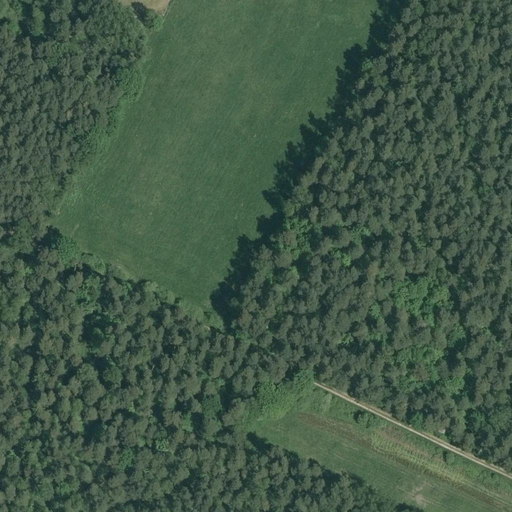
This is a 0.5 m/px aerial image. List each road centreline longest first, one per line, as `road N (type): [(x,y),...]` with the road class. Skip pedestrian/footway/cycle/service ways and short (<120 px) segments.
road 1 (track): [(511,469),(0,223)]
road 2 (track): [(31,511),(294,367)]
